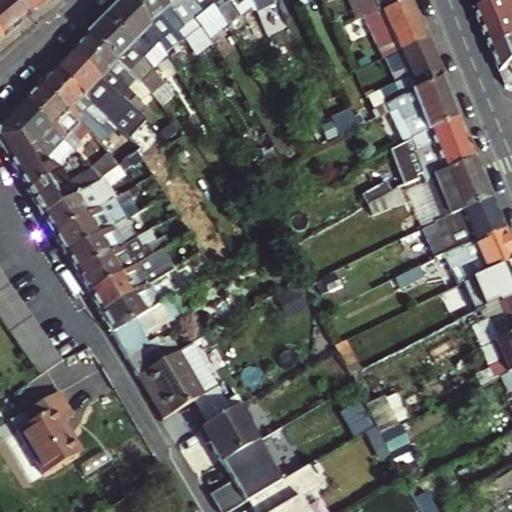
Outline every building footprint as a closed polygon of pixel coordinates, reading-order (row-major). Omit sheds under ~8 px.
[(29,17),(14,0),(0,0),(0,35),(2,39),(29,17)] [(14,0),(29,17),(49,0),(14,0)] [(148,26),(131,0),(123,0),(105,17),(139,51),(155,36),(148,26)] [(184,30),(160,0),(131,0),(148,26),(158,18),(176,37),(184,30)] [(204,14),(192,0),(160,0),(184,30),(197,20),(204,14)] [(192,0),(204,14),(214,6),(219,12),(224,8),(220,2),(222,0),(192,0)] [(222,0),(220,2),(224,8),(228,5),(224,0),(222,0)] [(354,0),(361,22),(382,11),(406,0),(354,0)] [(411,0),(406,0),(382,11),(401,52),(430,39),(411,0)] [(475,13),(493,58),(511,44),(511,0),(509,0),(482,10),(475,13)] [(479,0),(482,10),(509,0),(479,0)] [(88,34),(118,62),(141,83),(156,67),(139,51),(105,17),(97,25),(88,34)] [(88,34),(72,52),(120,97),(128,88),(110,71),(118,62),(88,34)] [(401,52),(419,91),(444,79),(447,77),(430,39),(401,52)] [(360,64),(363,70),(399,54),(392,41),(363,54),(366,61),(360,64)] [(511,44),(493,58),(501,77),(511,68),(511,44)] [(55,70),(106,116),(111,121),(127,104),(120,97),(72,52),(55,70)] [(511,91),(511,68),(501,77),(506,90),(511,91)] [(38,87),(89,135),(106,116),(55,70),(38,87)] [(432,133),(460,119),(444,79),(419,91),(415,93),(432,133)] [(38,87),(23,103),(74,152),(89,136),(89,135),(38,87)] [(404,97),(390,103),(404,138),(418,133),(404,97)] [(74,152),(23,103),(8,119),(59,167),(74,152)] [(59,167),(8,119),(0,127),(0,142),(29,192),(63,170),(59,167)] [(432,133),(430,134),(445,173),(476,157),(460,119),(432,133)] [(108,158),(118,170),(140,151),(138,148),(129,138),(107,156),(108,158)] [(416,139),(393,149),(406,181),(430,171),(416,139)] [(476,157),(445,173),(460,212),(493,197),(476,157)] [(108,158),(90,172),(100,184),(104,182),(111,177),(118,170),(108,158)] [(66,173),(63,170),(29,192),(43,216),(79,196),(66,173)] [(431,176),(420,181),(421,185),(432,179),(431,176)] [(434,183),(432,179),(421,185),(423,188),(434,183)] [(100,184),(79,196),(43,216),(48,224),(55,236),(115,200),(104,182),(100,184)] [(376,213),(398,203),(389,184),(367,194),(376,213)] [(507,230),(493,197),(460,212),(438,223),(444,235),(431,241),(440,260),(442,259),(447,257),(466,248),(474,245),(507,230)] [(115,200),(55,236),(65,254),(127,219),(115,200)] [(148,207),(132,217),(143,235),(159,226),(148,207)] [(127,219),(65,254),(77,273),(138,238),(127,219)] [(464,286),(511,263),(511,241),(511,239),(507,230),(474,245),(466,248),(447,257),(461,287),(464,286)] [(77,273),(88,293),(150,258),(138,238),(77,273)] [(150,246),(156,255),(163,250),(169,247),(164,238),(150,246)] [(88,293),(100,313),(169,273),(175,270),(163,250),(156,255),(150,258),(88,293)] [(511,299),(511,263),(464,286),(473,305),(446,317),(451,327),(480,314),(511,299)] [(429,279),(424,268),(398,280),(403,291),(429,279)] [(61,361),(0,272),(0,320),(38,376),(61,361)] [(111,332),(180,292),(169,273),(100,313),(105,323),(111,332)] [(141,337),(177,315),(179,319),(200,307),(188,287),(180,292),(111,332),(137,377),(170,357),(177,353),(164,331),(144,343),(141,337)] [(511,334),(511,299),(480,314),(485,325),(491,323),(499,341),(511,334)] [(511,334),(499,341),(509,363),(503,366),(506,374),(511,371),(511,334)] [(177,353),(170,357),(137,377),(147,395),(153,391),(168,416),(192,402),(203,396),(217,387),(192,344),(177,353)] [(230,411),(217,387),(203,396),(192,402),(205,425),(230,411)] [(56,390),(21,411),(28,423),(17,429),(42,473),(79,450),(60,421),(71,414),(56,390)] [(395,390),(384,396),(398,424),(410,419),(395,390)] [(153,391),(147,395),(162,420),(168,416),(153,391)] [(398,424),(384,396),(364,405),(374,426),(378,434),(398,424)] [(344,415),(355,438),(374,426),(364,405),(344,415)] [(206,444),(218,464),(251,445),(239,425),(241,423),(233,409),(230,411),(205,425),(195,431),(204,445),(206,444)] [(206,496),(215,511),(228,511),(244,503),(275,485),(251,445),(218,464),(229,483),(206,496)] [(317,486),(305,467),(275,485),(244,503),(249,511),(302,511),(295,501),(317,486)] [(511,474),(478,497),(485,509),(511,491),(511,474)]
